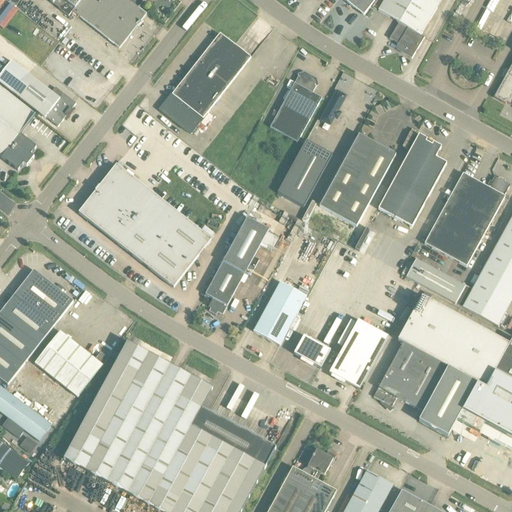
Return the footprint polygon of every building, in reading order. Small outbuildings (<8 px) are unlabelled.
[(47,0),(53,5),(56,0),(62,0),(65,2),(59,9),(69,17),(73,12),(80,18),(119,49),(137,27),(142,24),(140,23),(147,15),(138,8),(128,0),(47,0)] [(376,0),(343,0),(364,16),(376,0)] [(397,51),(412,60),(425,39),(421,36),(442,0),(385,0),(378,11),(399,24),(390,39),(399,45),(397,48),(396,48),(396,49),(396,50),(397,50),(397,51)] [(220,35),(160,111),(191,135),(251,59),(220,35)] [(0,76),(0,87),(36,116),(38,113),(58,128),(76,104),(64,95),(60,100),(12,62),(0,76)] [(511,65),(509,71),(506,70),(502,78),(504,79),(494,98),(506,105),(507,103),(509,104),(511,98),(511,65)] [(299,76),(270,129),(298,144),(322,99),(313,94),(317,86),(316,80),(305,74),(299,76)] [(338,84),(347,89),(353,79),(344,74),(338,84)] [(0,156),(18,171),(24,164),(26,164),(27,165),(29,164),(30,163),(32,162),(32,160),(32,158),(32,157),(30,156),(36,148),(20,136),(36,116),(0,87),(0,156)] [(337,92),(321,121),(330,126),(346,97),(337,92)] [(359,136),(320,208),(357,228),(396,156),(359,136)] [(441,148),(419,136),(378,210),(412,229),(447,165),(436,159),(441,148)] [(332,156),(306,142),(277,195),(304,209),(332,156)] [(212,241),(164,203),(117,166),(79,214),(174,289),(212,241)] [(504,197),(510,186),(494,178),(492,182),(490,182),(487,188),(463,175),(425,245),(467,268),(505,198),(504,197)] [(463,308),(498,328),(511,302),(511,218),(472,291),(463,308)] [(223,316),(245,275),(269,231),(248,219),(228,255),(206,296),(213,300),(209,308),(211,309),(209,312),(211,313),(214,315),(216,316),(218,313),(223,316)] [(463,308),(472,291),(416,260),(406,279),(455,306),(456,305),(463,308)] [(0,380),(8,386),(24,365),(74,303),(34,271),(0,314),(0,380)] [(307,298),(306,298),(281,284),(254,333),(280,347),(307,298)] [(422,298),(430,302),(433,297),(425,293),(422,298)] [(430,302),(422,298),(398,342),(403,345),(374,398),(383,403),(384,403),(391,407),(392,408),(393,407),(393,406),(397,399),(424,414),(419,422),(421,423),(474,326),(430,302)] [(358,321),(329,374),(359,390),(388,338),(358,321)] [(474,326),(421,423),(448,438),(476,386),(485,391),(495,373),(510,346),(474,326)] [(95,361),(60,333),(35,364),(78,398),(109,359),(101,353),(95,361)] [(321,369),(330,352),(304,337),(295,355),(305,361),(304,363),(309,366),(310,363),(321,369)] [(511,340),(510,346),(495,373),(511,382),(511,340)] [(64,460),(157,511),(241,511),(276,450),(202,410),(213,390),(127,343),(64,460)] [(0,387),(0,412),(40,443),(52,426),(0,387)] [(511,410),(495,442),(511,450),(511,410)] [(24,432),(8,420),(2,428),(18,440),(24,432)] [(25,438),(21,448),(32,454),(37,444),(25,438)] [(0,468),(17,481),(29,465),(0,443),(0,468)] [(314,471),(310,478),(317,482),(321,475),(324,477),(330,467),(331,468),(336,457),(328,453),(326,456),(317,451),(308,468),(314,471)] [(293,469),(269,511),(326,511),(337,493),(317,482),(310,478),(293,469)] [(367,472),(344,511),(379,511),(393,486),(367,472)] [(439,511),(430,507),(402,492),(390,511),(439,511)]
